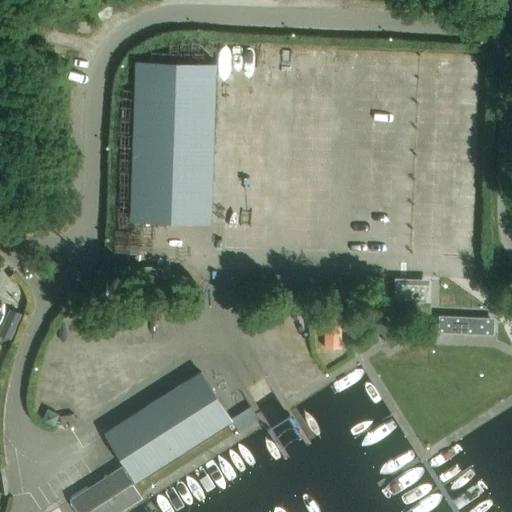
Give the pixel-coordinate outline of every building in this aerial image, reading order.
[(136,60),(131,220),(211,223),(216,63),(136,60)] [(425,303),(425,286),(395,286),(394,303),(425,303)] [(10,309),(0,330),(0,334),(11,340),(22,315),(10,309)] [(324,312),(324,348),(340,348),(341,312),(324,312)] [(496,324),(441,321),(440,321),(439,337),(495,339),(496,324)] [(397,323),(381,333),(391,349),(407,339),(397,323)] [(130,484),(231,421),(202,374),(105,434),(126,468),(122,471),(121,470),(71,502),(77,511),(117,511),(139,498),(130,484)]
